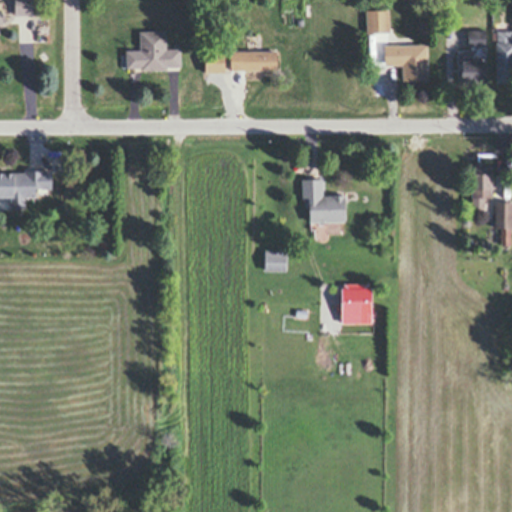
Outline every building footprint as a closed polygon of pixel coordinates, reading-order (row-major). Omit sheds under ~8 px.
[(15,16),(15,0),(33,0),(34,15),(15,16)] [(0,10),(1,10),(8,21),(0,25),(0,10)] [(390,32),(370,32),(370,11),(390,11),(390,32)] [(466,46),(467,29),(487,29),(487,46),(466,46)] [(495,30),(509,31),(509,43),(511,43),(511,83),(493,83),(495,30)] [(167,71),(141,71),(141,68),(127,69),(126,52),(140,52),(140,33),(167,33),(167,51),(180,51),(181,68),(167,68),(167,71)] [(382,46),(425,45),(426,80),(400,81),(399,65),(382,65),(382,46)] [(276,51),(276,71),(229,71),(229,51),(276,51)] [(458,82),(458,61),(484,61),(484,83),(476,83),(476,86),(468,86),(468,82),(458,82)] [(221,78),(212,78),(212,70),(221,70),(221,78)] [(474,168),(474,164),(479,164),(479,168),(488,168),(487,197),(469,197),(469,168),(474,168)] [(46,171),(46,172),(55,172),(55,188),(46,188),(39,188),(39,195),(31,195),(27,195),(25,195),(25,207),(11,207),(12,195),(0,195),(0,173),(15,173),(15,172),(27,172),(27,171),(39,171),(46,171)] [(478,199),(508,199),(508,176),(478,176),(478,199)] [(306,222),(306,197),(300,197),(299,178),(321,178),(321,195),(343,195),(343,222),(306,222)] [(508,228),(511,228),(511,245),(498,245),(498,228),(493,228),(493,203),(499,203),(503,203),(509,203),(508,228)] [(325,234),(326,234),(326,235),(327,235),(327,236),(327,237),(328,237),(328,238),(328,239),(327,240),(327,241),(326,241),(326,242),(325,242),(325,243),(324,243),(323,243),(322,243),(321,243),(320,243),(320,242),(319,242),(319,241),(318,241),(318,240),(318,239),(318,238),(318,237),(318,236),(319,235),(319,234),(320,234),(321,234),(321,233),(322,233),(323,233),(324,233),(325,233),(325,234)] [(108,246),(102,250),(97,242),(103,238),(108,246)] [(283,253),(283,270),(282,270),(263,269),(263,253),(283,253)] [(369,309),(369,319),(341,319),(341,309),(341,286),(369,286),(369,309)]
